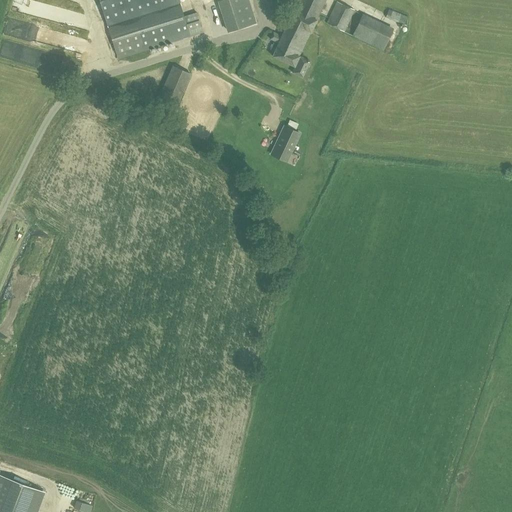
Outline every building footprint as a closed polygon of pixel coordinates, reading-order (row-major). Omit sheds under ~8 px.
[(99,0),(118,58),(203,32),(197,13),(184,17),(179,0),(99,0)] [(218,0),(217,0),(228,32),(256,24),(250,5),(248,0),(218,0)] [(299,0),(289,21),(311,31),(325,0),(299,0)] [(327,23),(344,31),(354,10),(337,2),(327,23)] [(386,18),(404,26),(407,16),(389,9),(386,18)] [(353,36),(383,50),(392,30),(380,24),(362,16),(353,36)] [(292,72),(303,77),(310,61),(299,56),(311,31),(289,21),(282,36),(273,32),(270,39),(279,43),(273,56),(295,66),(292,72)] [(93,32),(94,24),(84,24),(84,32),(93,32)] [(62,30),(23,26),(21,38),(47,41),(46,43),(61,44),(62,30)] [(77,50),(81,41),(70,36),(66,46),(77,50)] [(156,103),(175,111),(191,74),(172,66),(156,103)] [(271,154),(287,161),(300,133),(284,126),(271,154)] [(0,474),(0,511),(37,511),(45,492),(0,474)]
